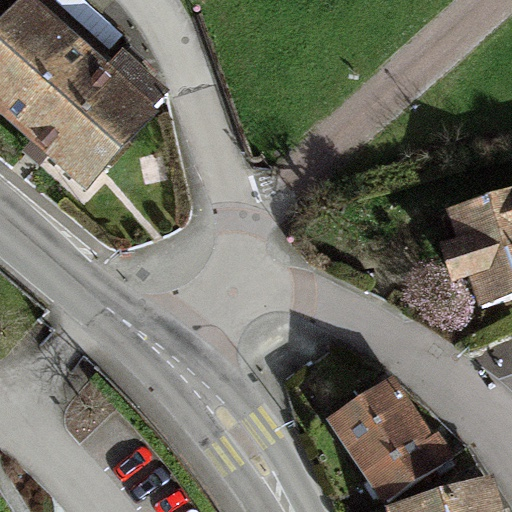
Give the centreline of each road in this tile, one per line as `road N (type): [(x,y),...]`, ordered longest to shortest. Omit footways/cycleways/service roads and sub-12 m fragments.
road 1 (residential): [(511,474),(485,422),(425,358),(338,306),(218,265)]
road 2 (residential): [(228,227),(484,0)]
road 3 (residential): [(228,227),(192,94),(141,0)]
road 4 (primary): [(279,511),(242,436),(149,337)]
road 5 (primary): [(149,337),(0,214)]
